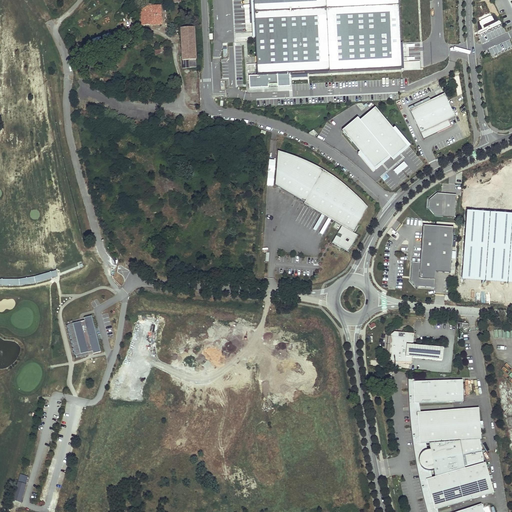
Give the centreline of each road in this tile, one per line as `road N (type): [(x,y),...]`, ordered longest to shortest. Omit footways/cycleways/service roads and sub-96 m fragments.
road 1 (residential): [(202,0),(207,105),(304,137),(394,206)]
road 2 (residential): [(133,278),(333,295)]
road 3 (tertiary): [(350,319),(384,511)]
road 4 (residential): [(490,146),(469,0)]
road 5 (residential): [(372,299),(511,313)]
road 6 (unknown): [(213,111),(186,111),(170,43),(132,28)]
